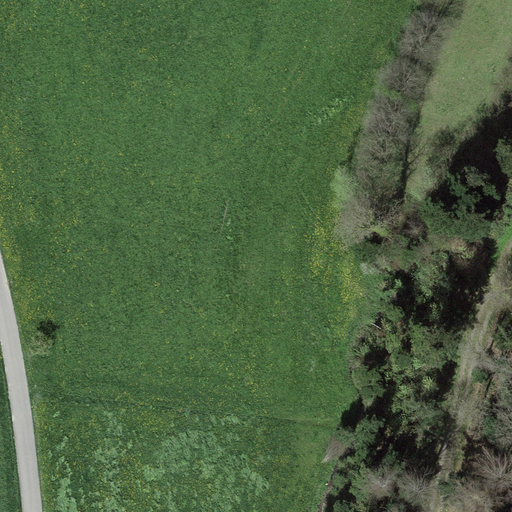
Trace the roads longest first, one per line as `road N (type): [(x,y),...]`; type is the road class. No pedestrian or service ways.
road 1 (track): [(430,511),(487,297),(511,246)]
road 2 (residential): [(25,511),(15,394),(0,333)]
